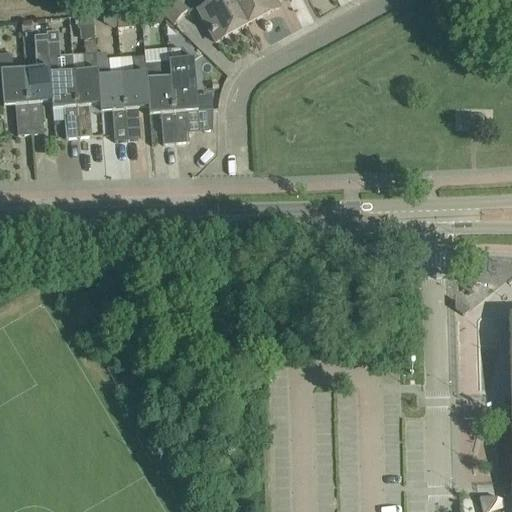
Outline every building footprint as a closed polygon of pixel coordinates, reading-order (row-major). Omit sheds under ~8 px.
[(175,0),(148,0),(147,2),(174,27),(188,12),(175,0)] [(215,44),(247,27),(231,0),(219,0),(220,1),(198,12),(215,44)] [(231,0),(247,27),(279,10),(273,0),(231,0)] [(136,15),(117,17),(118,31),(134,29),(133,23),(136,23),(136,15)] [(93,18),(79,20),(81,42),(84,42),(84,47),(95,46),(96,46),(95,41),(93,18)] [(25,73),(31,137),(44,136),(41,106),(52,105),(47,46),(47,43),(34,44),(36,55),(34,56),(35,72),(25,73)] [(79,140),(73,76),(72,59),(60,60),(59,45),(47,46),(52,105),(52,112),(64,111),(66,141),(79,140)] [(18,138),(31,137),(25,73),(13,74),(12,57),(0,57),(0,79),(2,80),(3,109),(14,108),(18,138)] [(83,76),(73,76),(79,140),(92,139),(89,109),(100,108),(96,57),(82,58),(83,76)] [(96,57),(100,108),(101,115),(112,114),(115,144),(127,143),(121,79),(109,80),(109,63),(107,63),(107,57),(96,57)] [(133,79),(121,79),(127,143),(140,142),(138,112),(148,111),(145,66),(145,61),(132,62),(133,79)] [(168,64),(176,146),(189,145),(187,115),(198,114),(193,62),(168,64)] [(168,64),(145,66),(148,111),(149,118),(160,117),(163,147),(176,146),(168,64)] [(455,301),(455,311),(455,312),(455,313),(456,313),(461,317),(462,317),(463,317),(464,317),(470,312),(455,301)] [(395,334),(395,324),(385,324),(385,334),(395,334)] [(455,335),(458,397),(479,396),(477,334),(455,335)] [(479,501),(479,502),(481,511),(488,511),(497,499),(481,500),(480,500),(479,501)]
